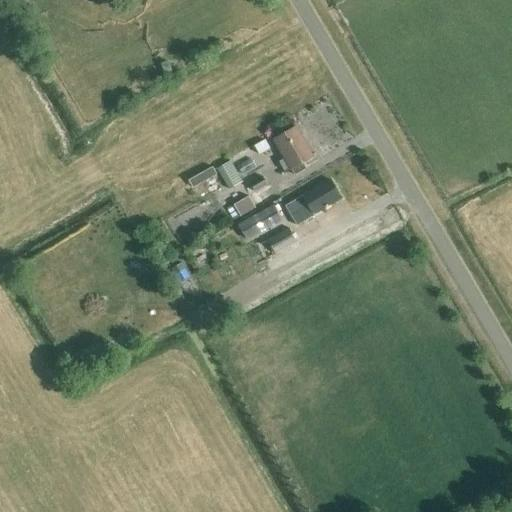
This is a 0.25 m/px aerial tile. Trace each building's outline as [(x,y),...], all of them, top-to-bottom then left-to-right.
[(290,169),(291,171),(294,176),(306,170),(303,164),(313,159),(296,127),(274,140),(285,159),(279,163),(284,172),(290,169)] [(228,190),(242,183),(230,162),(217,169),(228,190)] [(212,168),(188,181),(193,190),(217,177),(212,168)] [(266,187),(262,179),(251,184),(255,192),(266,187)] [(330,181),(285,207),(296,225),(340,199),(330,181)] [(273,186),(255,196),(261,208),(279,197),(273,186)] [(251,195),(231,206),(238,219),(258,208),(251,195)] [(237,223),(246,240),(282,221),(273,204),(237,223)] [(267,241),(275,255),(296,242),(290,229),(267,241)] [(250,270),(271,259),(259,239),(239,250),(250,270)]
